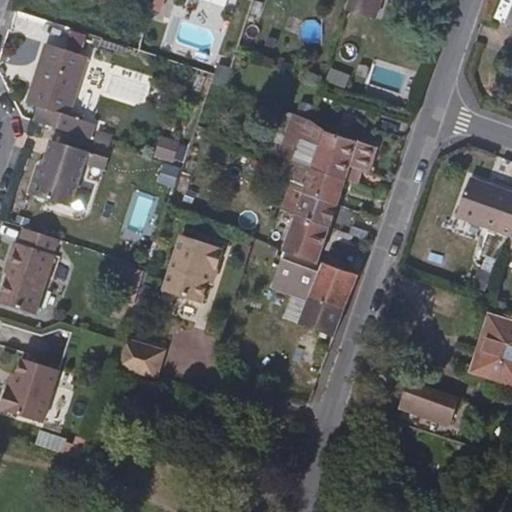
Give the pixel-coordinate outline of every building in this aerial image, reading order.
[(76,116),(93,59),(34,41),(16,97),(30,101),(26,116),(64,128),(68,114),(76,116)] [(344,166),(353,140),(319,127),(303,165),(340,178),(344,166)] [(359,171),(365,154),(374,153),(376,149),(353,140),(344,166),(359,171)] [(62,221),(81,158),(46,147),(37,174),(27,172),(15,206),(62,221)] [(330,204),(340,178),(303,165),(298,182),(296,190),(330,204)] [(355,184),(359,171),(344,166),(340,178),(355,184)] [(511,190),(472,176),(457,219),(511,238),(511,190)] [(322,227),(330,204),(296,190),(298,182),(283,177),(274,208),(286,213),(322,227)] [(309,260),(322,227),(286,213),(274,249),(306,260),(309,260)] [(38,290),(51,252),(49,251),(54,236),(19,225),(14,240),(10,239),(0,268),(0,269),(4,271),(0,280),(0,301),(30,311),(38,290)] [(197,306),(210,270),(213,271),(219,253),(214,252),(215,249),(176,238),(158,294),(197,306)] [(327,341),(351,277),(309,260),(306,260),(303,268),(278,259),(266,291),(287,300),(279,323),(289,327),(292,326),(327,341)] [(136,309),(144,273),(127,270),(119,305),(136,309)] [(161,301),(159,310),(199,319),(201,310),(161,301)] [(511,385),(511,322),(489,315),(471,372),(511,385)] [(152,376),(162,347),(123,334),(121,338),(113,364),(152,376)] [(0,405),(40,419),(56,366),(18,354),(13,371),(9,385),(5,384),(3,383),(0,391),(0,405)] [(448,422),(456,401),(411,385),(404,406),(448,422)]
